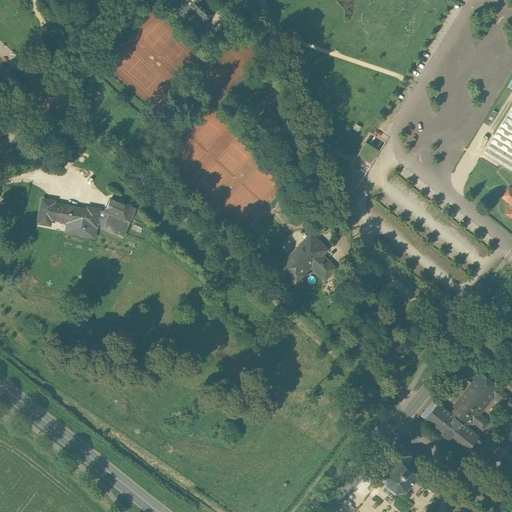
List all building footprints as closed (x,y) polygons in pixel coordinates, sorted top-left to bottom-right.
[(179,0),(177,4),(174,2),(171,6),(184,18),(191,11),(204,23),(211,15),(198,3),(200,0),(179,0)] [(150,106),(156,109),(172,91),(176,86),(182,74),(189,65),(196,69),(207,57),(173,27),(179,30),(155,9),(148,16),(145,24),(138,31),(134,39),(130,44),(135,48),(131,56),(127,61),(119,77),(129,86),(126,85),(150,106)] [(210,36),(208,33),(207,33),(194,21),(185,31),(201,45),(210,36)] [(222,39),(216,33),(215,32),(212,35),(220,42),(222,39)] [(215,47),(216,45),(217,44),(210,37),(207,40),(215,47)] [(511,106),(490,142),(511,155),(511,106)] [(372,133),(367,141),(383,150),(388,141),(372,133)] [(365,142),(356,155),(370,163),(378,150),(365,142)] [(511,170),(511,155),(490,142),(483,153),(511,170)] [(350,166),(338,185),(348,191),(360,172),(350,166)] [(96,222),(101,226),(103,228),(119,234),(123,236),(125,232),(135,208),(110,198),(105,211),(98,210),(96,222)] [(50,218),(51,218),(57,220),(60,205),(53,204),(53,202),(42,200),(38,223),(49,225),(50,218)] [(87,210),(60,205),(57,220),(68,221),(66,232),(93,237),(96,222),(98,210),(88,208),(87,210)] [(146,244),(152,230),(130,221),(125,235),(146,244)] [(310,233),(276,268),(295,286),(300,281),(301,281),(306,275),(307,274),(305,272),(310,266),(325,280),(336,268),(322,254),(327,249),(310,233)] [(341,293),(348,291),(345,280),(338,281),(341,293)] [(425,420),(432,426),(441,433),(440,434),(442,435),(448,440),(449,439),(465,452),(478,436),(466,427),(471,421),(482,430),(489,422),(480,414),(500,389),(480,373),(489,362),(490,360),(474,347),(473,347),(472,348),(463,360),(462,359),(454,370),(470,384),(452,406),(454,408),(449,414),(438,404),(425,420)] [(511,399),(510,397),(503,405),(511,411),(511,399)] [(491,413),(499,401),(494,398),(486,410),(491,413)] [(492,429),(492,428),(493,428),(495,425),(491,421),(487,425),(492,429)] [(394,493),(405,491),(419,473),(418,462),(409,455),(398,457),(384,475),(385,486),(394,493)]
